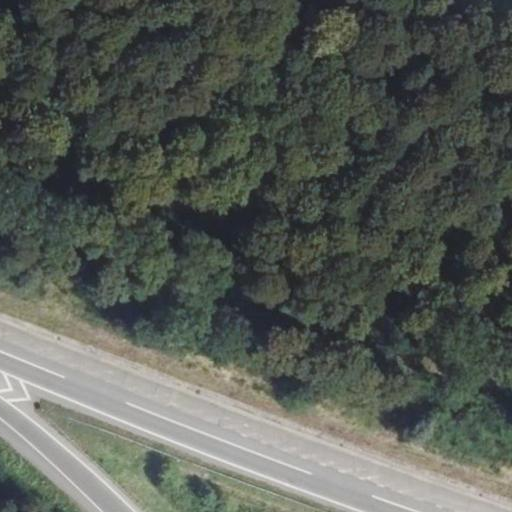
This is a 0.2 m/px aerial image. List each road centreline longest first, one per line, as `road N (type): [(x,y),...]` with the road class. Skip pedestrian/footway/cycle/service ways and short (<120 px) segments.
road 1 (motorway): [(395,511),(0,358)]
road 2 (motorway): [(117,511),(0,408)]
